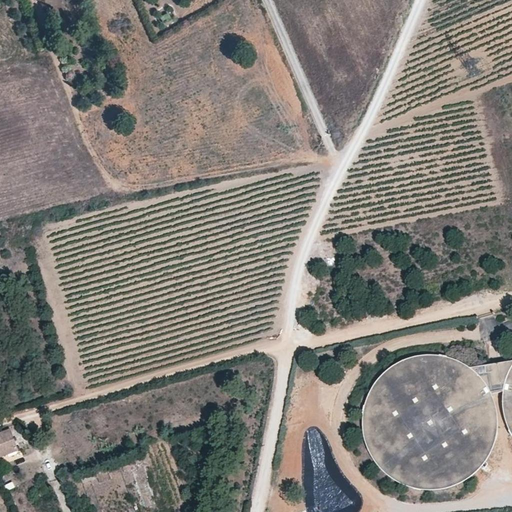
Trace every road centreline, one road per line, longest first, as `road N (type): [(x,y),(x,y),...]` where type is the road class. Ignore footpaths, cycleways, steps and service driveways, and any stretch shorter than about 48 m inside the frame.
road 1 (unclassified): [(253,511),(269,456),(294,276),(420,0)]
road 2 (track): [(0,424),(230,357),(511,302)]
road 3 (track): [(33,0),(102,174),(122,188),(347,158)]
